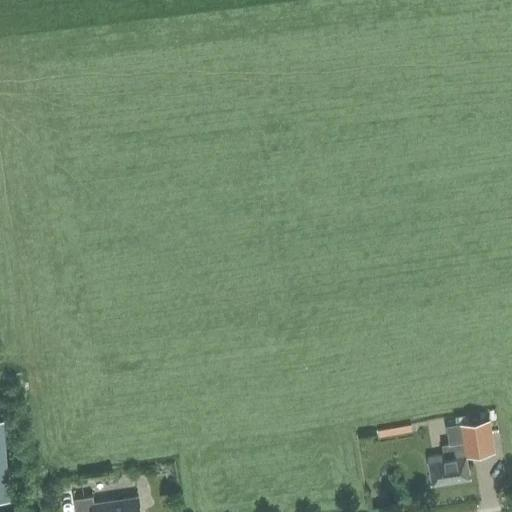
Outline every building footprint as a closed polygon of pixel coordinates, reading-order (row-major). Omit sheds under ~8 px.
[(5,417),(0,417),(0,497),(11,497),(5,417)] [(448,426),(451,444),(465,441),(467,454),(495,449),(490,418),(448,426)] [(409,429),(412,454),(436,450),(432,426),(409,429)] [(428,457),(433,483),(471,477),(465,441),(444,445),(445,454),(428,457)] [(148,480),(104,491),(106,501),(125,496),(150,490),(148,480)] [(94,495),(74,498),(76,511),(141,511),(139,497),(95,503),(94,495)]
